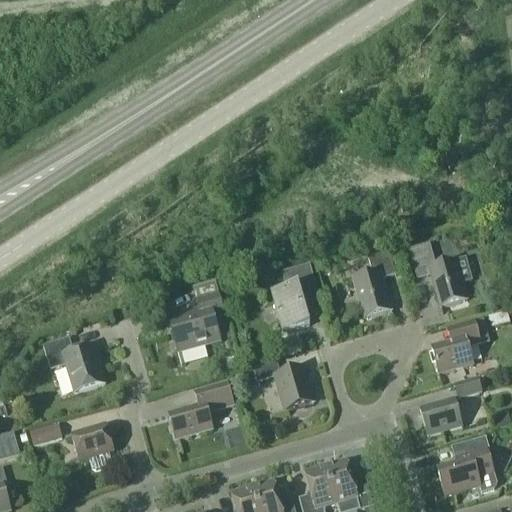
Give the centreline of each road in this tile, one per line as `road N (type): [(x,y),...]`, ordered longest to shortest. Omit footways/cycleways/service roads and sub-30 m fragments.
road 1 (unclassified): [(0,259),(396,0)]
road 2 (residential): [(149,491),(383,424),(408,511)]
road 3 (primary): [(124,123),(316,0)]
road 4 (residential): [(149,491),(129,419),(139,384),(123,328)]
road 5 (primary): [(0,214),(124,123)]
road 6 (primary): [(124,123),(101,128),(0,187)]
